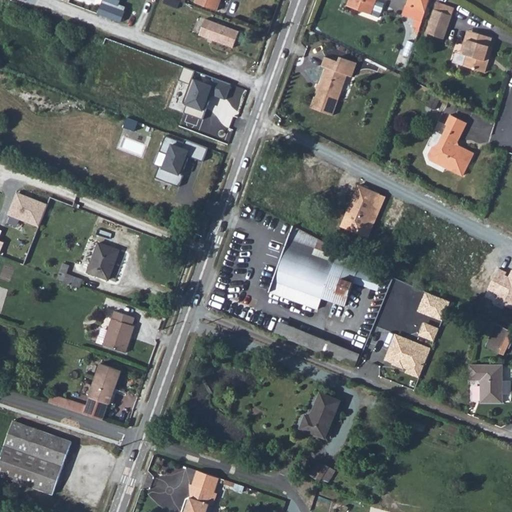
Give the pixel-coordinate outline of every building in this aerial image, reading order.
[(217,10),(221,0),(195,0),(195,1),(217,10)] [(377,0),(350,0),(348,6),(372,15),(377,0)] [(412,6),(426,11),(429,0),(408,0),(407,5),(412,6)] [(454,9),(435,3),(426,34),(444,40),(454,9)] [(426,11),(412,6),(409,16),(423,21),(426,11)] [(206,19),(200,36),(233,48),(240,32),(206,19)] [(472,43),(476,31),(470,29),(462,52),(466,53),(469,42),(472,43)] [(495,38),(476,31),(472,43),(469,42),(466,53),(469,54),(465,66),(487,74),(491,62),(487,61),(491,48),(495,38)] [(495,50),(491,48),(487,61),(491,62),(495,50)] [(357,63),(341,57),(339,61),(325,56),(322,66),(327,68),(317,97),(315,96),(311,108),(334,116),(349,75),(353,76),(357,63)] [(233,85),(209,77),(207,84),(194,80),(185,104),(189,105),(185,114),(203,120),(211,97),(227,103),(233,85)] [(434,102),(437,94),(429,89),(426,98),(434,102)] [(469,124),(452,116),(447,125),(449,126),(440,147),(435,148),(432,156),(434,162),(447,169),(449,167),(466,175),(477,154),(462,148),(461,143),(469,124)] [(159,165),(154,178),(180,188),(184,175),(180,174),(182,167),(184,168),(189,156),(203,161),(209,148),(185,139),(184,142),(166,135),(159,151),(168,155),(164,167),(159,165)] [(379,193),(359,184),(341,225),(361,234),(379,193)] [(38,226),(48,206),(31,198),(30,201),(27,200),(27,199),(26,199),(25,195),(18,192),(9,212),(38,226)] [(379,193),(361,234),(368,238),(386,196),(379,193)] [(361,260),(293,226),(270,292),(318,309),(322,298),(345,306),(354,283),(361,260)] [(119,252),(100,244),(89,273),(108,280),(119,252)] [(382,270),(361,260),(354,283),(376,289),(379,280),(382,270)] [(56,280),(80,290),(84,280),(67,273),(70,266),(63,263),(56,280)] [(507,272),(498,268),(484,295),(511,308),(511,269),(508,276),(506,275),(507,272)] [(125,353),(135,325),(132,324),(133,316),(116,311),(104,346),(125,353)] [(440,327),(426,322),(421,333),(435,339),(440,327)] [(279,323),(274,333),(355,367),(359,356),(279,323)] [(504,353),(511,336),(511,330),(500,325),(496,324),(486,345),(504,353)] [(431,347),(396,333),(384,363),(420,377),(431,347)] [(111,402),(122,370),(101,362),(90,394),(91,395),(87,406),(84,414),(103,420),(110,402),(111,402)] [(504,368),(471,367),(471,381),(481,381),(482,405),(504,405),(504,368)] [(340,401),(320,392),(310,416),(305,415),(299,428),(324,438),(340,401)] [(61,407),(63,398),(52,394),(49,403),(61,407)] [(61,407),(83,414),(86,406),(63,398),(61,407)] [(0,464),(0,476),(54,497),(74,446),(15,424),(0,464)] [(336,470),(329,466),(326,470),(321,466),(315,475),(326,482),(336,470)] [(214,506),(219,494),(191,484),(191,498),(185,500),(180,511),(208,511),(211,505),(214,506)]
